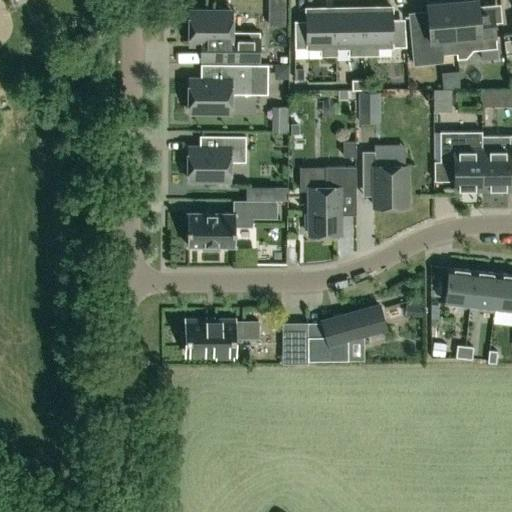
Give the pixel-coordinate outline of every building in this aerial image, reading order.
[(268,0),(269,10),(286,10),(285,0),(268,0)] [(457,37),(453,0),(428,2),(430,28),(412,30),(415,64),(443,61),(444,38),(457,37)] [(474,54),(498,52),(494,8),(480,9),(479,0),(454,0),(453,0),(457,37),(459,63),(468,62),(474,54)] [(364,10),(366,53),(380,52),(379,46),(408,45),(407,25),(394,26),(393,5),(374,6),(374,10),(364,10)] [(366,53),(364,10),(355,10),(355,6),(336,7),(336,11),(331,11),(331,54),(338,54),(338,47),(351,47),(352,54),(366,53)] [(331,54),(331,11),(327,11),(327,7),(308,7),(308,37),(296,37),(296,48),(323,48),(323,55),(331,54)] [(260,58),(260,31),(232,30),(232,11),(190,10),(190,42),(221,42),(221,57),(260,58)] [(78,87),(84,67),(61,60),(55,80),(78,87)] [(224,63),(223,78),(189,78),(189,110),(231,110),(231,92),(267,92),(268,63),(224,63)] [(294,73),(293,82),(305,82),(305,73),(294,73)] [(352,89),(355,89),(364,89),(364,79),(351,79),(352,89)] [(511,104),(511,88),(501,89),(501,105),(511,104)] [(380,92),(358,92),(358,122),(380,122),(380,92)] [(293,128),(293,104),(279,104),(278,128),(293,128)] [(482,188),(482,135),(481,130),(440,131),(440,160),(454,160),(454,188),(482,188)] [(246,160),(246,135),(221,134),(220,146),(188,146),(188,178),(230,178),(230,160),(246,160)] [(510,188),(510,172),(511,172),(511,134),(482,135),(482,188),(510,188)] [(406,164),(392,164),(374,165),(374,151),(362,151),(362,175),(374,175),(374,206),(406,206),(406,164)] [(339,234),(339,190),(355,190),(355,166),(325,166),(325,186),(309,186),(309,212),(303,212),(303,228),(309,228),(309,234),(339,234)] [(277,216),(278,199),(242,199),(242,213),(187,212),(187,244),(202,244),(202,248),(220,248),(220,244),(237,245),(237,224),(253,224),(253,215),(277,216)] [(474,270),(449,267),(445,302),(470,305),(474,270)] [(470,305),(494,308),(498,272),(474,270),(470,305)] [(494,308),(511,309),(511,274),(498,272),(494,308)] [(386,327),(379,304),(322,320),(326,336),(307,336),(307,360),(348,359),(348,338),(386,327)] [(186,321),(186,353),(216,353),(216,357),(232,357),(232,353),(234,353),(233,337),(258,337),(258,321),(186,321)] [(306,362),(306,336),(280,336),(281,346),(294,346),(294,362),(306,362)] [(456,356),(464,357),(465,345),(457,344),(456,356)] [(464,357),(472,358),(473,346),(465,345),(464,357)] [(497,350),(489,349),(488,361),(496,362),(497,350)]
